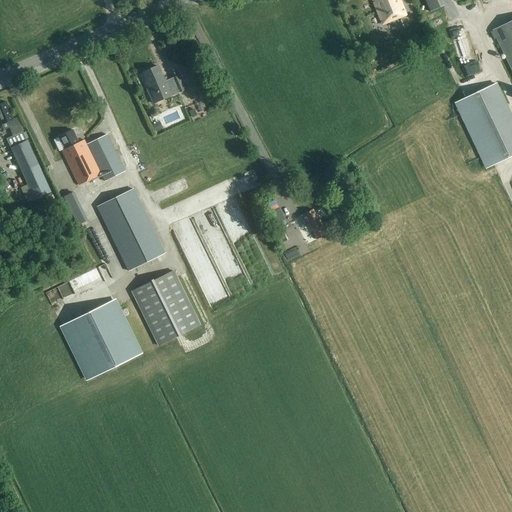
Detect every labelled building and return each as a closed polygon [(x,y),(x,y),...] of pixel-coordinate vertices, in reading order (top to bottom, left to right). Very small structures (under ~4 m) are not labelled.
[(371,0),(382,25),(407,15),(400,0),(371,0)] [(419,0),(425,12),(436,7),(433,0),(419,0)] [(511,21),(493,31),(511,70),(511,21)] [(449,24),(456,60),(465,58),(458,22),(449,24)] [(164,81),(157,66),(142,73),(148,85),(146,86),(153,103),(172,94),(166,80),(164,81)] [(178,93),(185,90),(179,75),(172,79),(178,93)] [(511,156),(511,114),(497,83),(454,103),(485,169),(511,156)] [(13,119),(6,102),(0,104),(0,122),(3,130),(9,128),(13,136),(22,131),(16,117),(13,119)] [(152,125),(155,132),(163,128),(159,121),(152,125)] [(72,130),(58,137),(64,147),(61,149),(78,184),(99,173),(102,180),(122,170),(105,134),(85,144),(84,140),(78,142),(72,130)] [(29,144),(12,152),(34,201),(51,193),(29,144)] [(97,207),(108,229),(129,272),(165,254),(134,189),(97,207)] [(88,220),(74,192),(64,197),(78,225),(88,220)] [(50,195),(45,197),(50,208),(55,206),(50,195)] [(304,227),(309,225),(316,240),(327,235),(320,219),(318,219),(313,210),(305,214),(299,217),(304,227)] [(229,223),(224,226),(227,233),(233,230),(229,223)] [(343,233),(341,227),(335,229),(337,235),(343,233)] [(200,325),(173,271),(131,291),(158,346),(200,325)] [(242,286),(240,275),(224,277),(226,289),(242,286)] [(142,353),(116,299),(59,327),(86,381),(142,353)]
